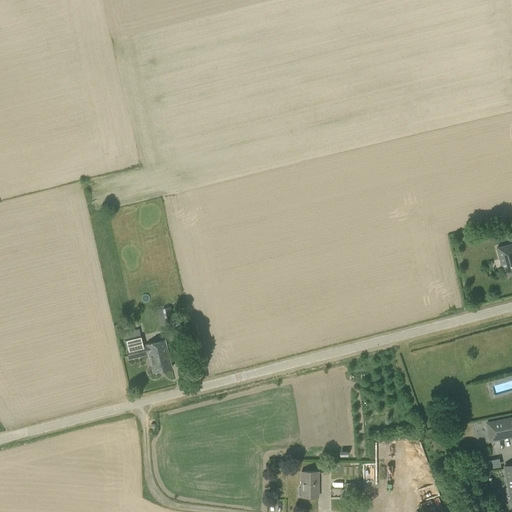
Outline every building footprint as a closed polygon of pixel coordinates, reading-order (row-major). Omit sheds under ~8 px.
[(501,262),(505,276),(511,273),(511,244),(496,248),(500,263),(501,262)] [(171,368),(165,340),(146,345),(146,344),(143,345),(141,337),(126,340),(128,349),(126,349),(128,360),(149,355),(153,373),(171,368)] [(511,417),(487,423),(490,441),(511,436),(511,417)] [(301,497),(318,497),(318,472),(301,472),(301,497)] [(362,498),(362,483),(344,483),(344,498),(362,498)]
